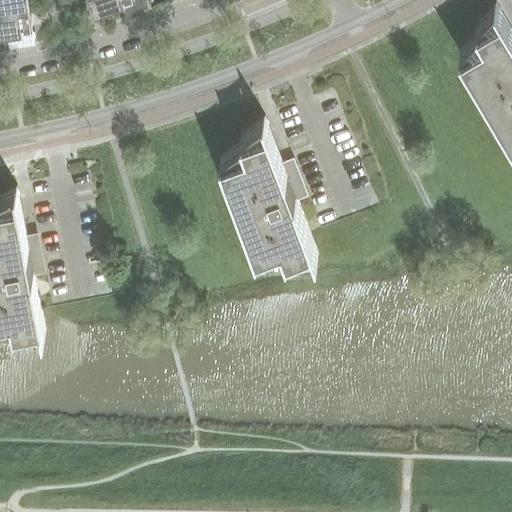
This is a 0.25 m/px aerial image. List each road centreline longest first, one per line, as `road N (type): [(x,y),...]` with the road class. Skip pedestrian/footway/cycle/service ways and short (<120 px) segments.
road 1 (secondary): [(0,139),(197,88),(353,25)]
road 2 (secondary): [(307,0),(180,51),(0,100)]
road 3 (residential): [(232,0),(85,49)]
